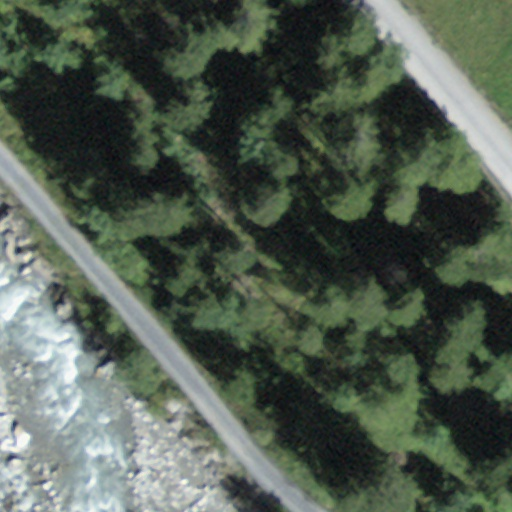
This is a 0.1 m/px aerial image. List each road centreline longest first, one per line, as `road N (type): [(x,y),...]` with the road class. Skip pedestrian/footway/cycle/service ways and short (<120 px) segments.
road 1 (track): [(0,283),(151,511)]
road 2 (unclassified): [(353,0),(511,177)]
